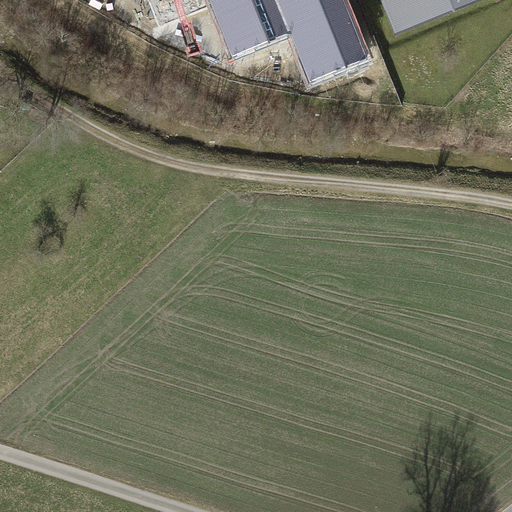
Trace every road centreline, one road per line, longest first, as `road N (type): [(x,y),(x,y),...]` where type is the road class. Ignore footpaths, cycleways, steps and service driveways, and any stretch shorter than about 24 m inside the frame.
road 1 (track): [(0,72),(69,120),(176,170),(511,208)]
road 2 (track): [(0,457),(172,511)]
